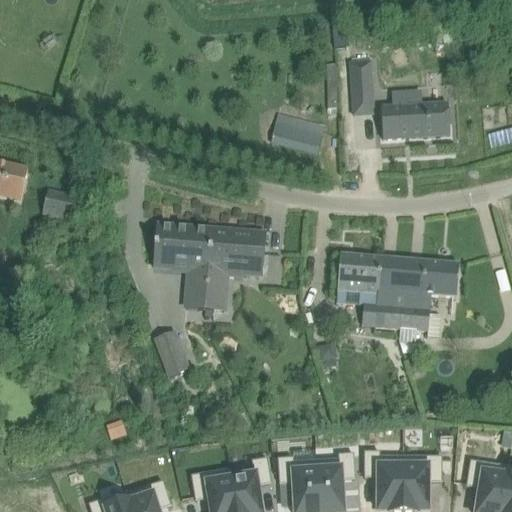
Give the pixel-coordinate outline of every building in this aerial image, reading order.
[(413,66),(442,63),(439,38),(410,41),(413,66)] [(355,64),(350,64),(351,90),(361,89),(372,88),(371,63),(355,64)] [(511,95),(490,101),(496,123),(473,129),(481,158),(511,150),(511,95)] [(448,106),(381,111),(382,143),(450,138),(448,106)] [(271,144),(318,155),(323,135),(276,124),(271,144)] [(0,199),(21,204),(28,172),(0,165),(0,199)] [(43,217),(73,224),(79,200),(48,193),(43,217)] [(206,295),(211,232),(157,227),(154,262),(188,264),(190,265),(189,270),(188,270),(188,271),(189,272),(187,293),(205,295),(206,295)] [(263,278),(265,244),(261,244),(261,236),(211,232),(206,295),(205,295),(204,310),(199,310),(199,312),(224,314),(226,280),(223,280),(224,267),(244,268),(243,276),(263,278)] [(337,293),(337,304),(364,307),(371,307),(377,308),(381,260),(375,259),(340,257),(339,277),(337,293)] [(377,308),(375,329),(400,331),(399,344),(415,345),(416,332),(428,333),(431,298),(456,300),(457,286),(459,266),(400,261),(381,260),(377,308)] [(189,372),(174,334),(155,341),(170,379),(189,372)] [(333,346),(318,349),(321,362),(336,359),(333,346)] [(511,388),(494,393),(502,424),(511,421),(511,388)] [(70,430),(74,442),(83,440),(79,427),(70,430)] [(380,455),(364,454),(364,481),(378,480),(378,511),(403,511),(403,459),(380,459),(380,455)] [(338,462),(316,463),(319,511),(343,511),(342,483),(355,482),(354,456),(338,457),(338,462)] [(403,459),(403,511),(428,511),(428,485),(442,485),(442,459),(403,459)] [(293,460),(278,461),(279,487),(293,486),(294,511),(319,511),(316,463),(294,465),(293,460)] [(231,472),(229,472),(235,511),(261,511),(258,489),(271,487),(267,461),(252,463),(253,473),(232,476),(231,472)] [(470,463),(466,489),(480,491),(476,511),(501,511),(508,468),(508,469),(470,463)] [(511,511),(511,468),(508,468),(501,511),(511,511)] [(235,511),(229,472),(191,478),(195,504),(208,502),(210,511),(235,511)] [(127,495),(126,495),(131,511),(161,511),(171,509),(163,484),(127,495)] [(131,511),(126,495),(89,507),(90,511),(131,511)]
